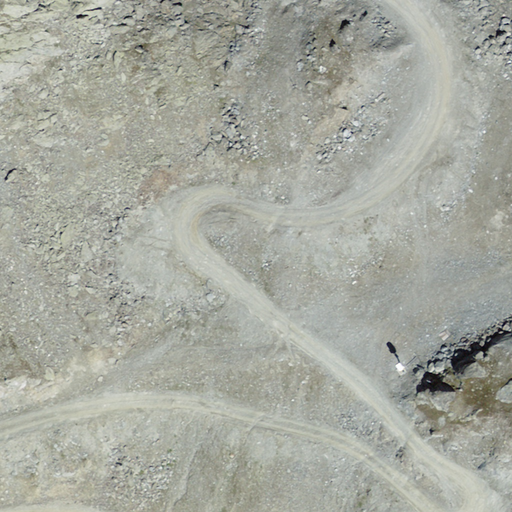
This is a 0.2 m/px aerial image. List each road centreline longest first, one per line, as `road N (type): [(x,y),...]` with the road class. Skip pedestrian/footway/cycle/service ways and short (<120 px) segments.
road 1 (track): [(387,0),(423,38),(431,77),(420,120),(381,179),(321,216),(218,198),(190,207),(185,226),(191,248),(376,401),(459,490),(457,511)]
road 2 (track): [(436,511),(353,443),(206,404),(136,399),(0,431)]
